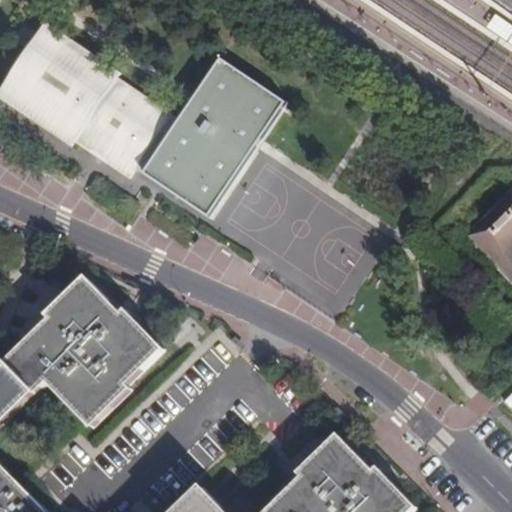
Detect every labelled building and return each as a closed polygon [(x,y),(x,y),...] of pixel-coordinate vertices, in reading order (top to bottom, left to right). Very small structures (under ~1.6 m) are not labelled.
[(97,154),(107,161),(133,177),(175,113),(121,78),(123,74),(48,24),(1,97),(74,147),(79,142),(97,154)] [(104,167),(107,161),(97,154),(93,160),(104,167)] [(511,189),(468,233),(511,276),(511,189)] [(10,364),(41,396),(53,384),(97,429),(135,391),(131,387),(167,352),(130,313),(126,316),(90,280),(52,317),(55,321),(10,364)] [(0,434),(41,396),(10,364),(0,373),(0,434)] [(272,511),(416,511),(420,508),(382,469),(379,473),(343,436),(302,475),(306,479),(272,511)] [(49,511),(0,460),(0,511),(49,511)] [(228,511),(206,489),(182,511),(228,511)]
